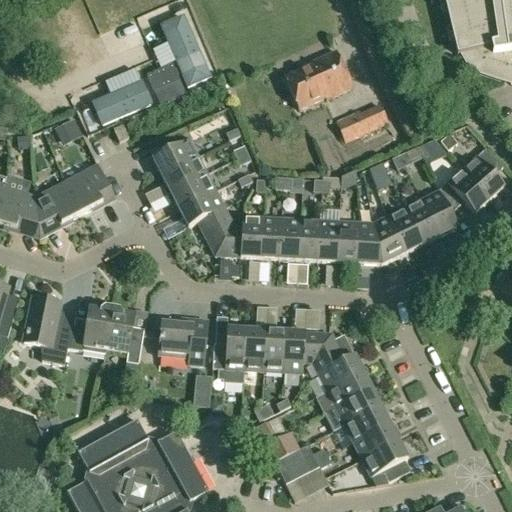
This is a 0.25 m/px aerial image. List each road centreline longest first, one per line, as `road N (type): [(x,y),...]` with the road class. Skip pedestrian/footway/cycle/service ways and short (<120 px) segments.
road 1 (residential): [(395,311),(368,302),(186,291),(149,229)]
road 2 (residential): [(511,163),(434,75),(405,0)]
road 3 (residential): [(482,480),(395,311)]
road 4 (residential): [(307,511),(482,480)]
road 5 (residential): [(149,229),(65,271),(0,255)]
road 6 (residential): [(395,311),(511,213)]
